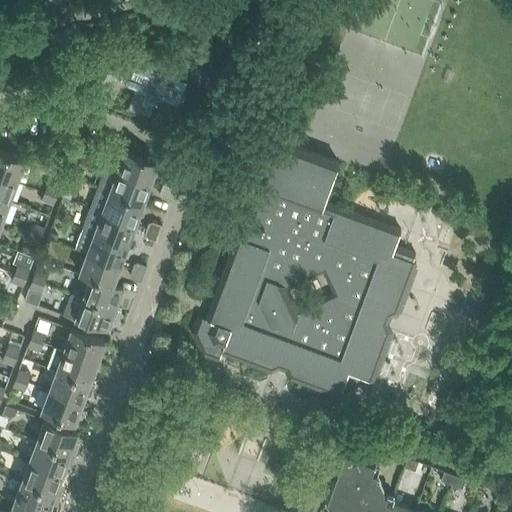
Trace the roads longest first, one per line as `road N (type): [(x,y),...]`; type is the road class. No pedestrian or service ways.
road 1 (residential): [(70,511),(202,156)]
road 2 (residential): [(0,118),(59,116),(202,156)]
